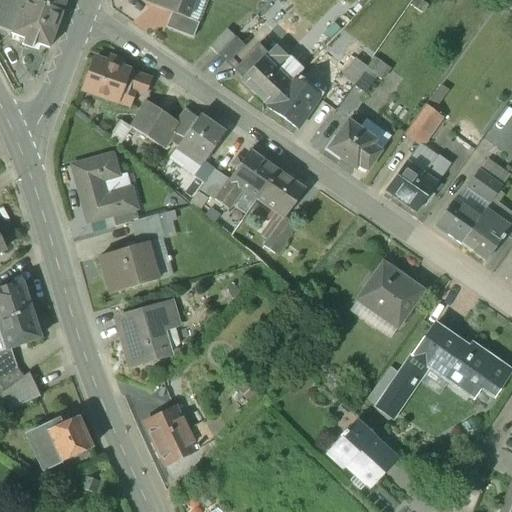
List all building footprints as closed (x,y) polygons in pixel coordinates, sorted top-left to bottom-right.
[(25,0),(0,0),(0,29),(11,34),(19,12),(23,13),(27,1),(25,0)] [(35,3),(27,0),(27,1),(23,13),(19,12),(11,34),(24,39),(22,45),(32,49),(34,43),(48,48),(61,14),(35,4),(35,3)] [(66,0),(36,0),(35,3),(35,4),(61,14),(66,0)] [(142,0),(142,3),(171,14),(187,21),(187,20),(195,0),(142,0)] [(187,21),(171,14),(165,28),(192,39),(198,24),(187,20),(187,21)] [(227,32),(209,48),(218,57),(235,40),(227,32)] [(218,57),(227,66),(244,49),(235,40),(218,57)] [(258,46),(233,71),(242,80),(263,59),(267,55),(258,46)] [(267,55),(263,59),(273,68),(285,56),(276,46),(267,55)] [(242,80),(240,82),(267,107),(290,85),(273,68),(263,59),(242,80)] [(109,66),(96,61),(85,91),(116,102),(127,72),(118,69),(120,63),(111,60),(109,66)] [(354,61),(342,78),(354,87),(367,70),(354,61)] [(367,70),(354,87),(364,95),(377,77),(367,70)] [(150,80),(127,72),(116,102),(141,111),(146,102),(148,97),(144,96),(150,80)] [(318,100),(293,83),(290,85),(267,107),(266,108),(297,130),(318,100)] [(176,123),(146,102),(141,111),(140,113),(130,128),(163,150),(174,135),(169,132),(176,123)] [(424,106),(404,135),(419,145),(439,117),(424,106)] [(176,123),(169,132),(174,135),(183,140),(197,119),(185,110),(176,123)] [(224,134),(199,117),(183,140),(178,146),(203,164),(204,164),(224,134)] [(375,143),(346,123),(335,139),(334,139),(325,152),(339,162),(340,160),(355,171),(357,167),(367,173),(379,154),(371,148),(375,143)] [(249,152),(241,162),(235,158),(230,165),(236,169),(229,180),(243,190),(257,199),(276,171),(249,152)] [(111,156),(71,166),(86,224),(111,217),(134,211),(135,210),(129,190),(105,197),(101,182),(117,177),(111,156)] [(439,158),(424,178),(435,186),(449,166),(439,158)] [(203,164),(189,183),(199,190),(211,175),(215,171),(204,164),(203,164)] [(424,178),(406,165),(386,193),(415,213),(435,186),(424,178)] [(304,191),(276,171),(257,199),(272,210),(284,218),(304,191)] [(500,190),(477,173),(467,188),(490,204),(500,190)] [(225,186),(211,175),(199,190),(215,202),(214,201),(225,186)] [(225,186),(214,201),(215,202),(228,211),(243,190),(229,180),(225,186)] [(454,203),(436,228),(461,246),(479,220),(454,203)] [(272,210),(256,233),(267,241),(268,242),(284,219),(284,218),(272,210)] [(134,211),(111,217),(114,228),(129,224),(137,221),(134,211)] [(479,220),(461,246),(485,264),(504,237),(507,233),(505,232),(508,227),(485,211),(479,220)] [(137,221),(129,224),(136,247),(145,244),(146,245),(159,241),(153,217),(137,221)] [(284,219),(268,242),(267,241),(263,248),(274,255),(294,226),(284,219)] [(136,247),(98,258),(109,296),(157,282),(146,245),(145,244),(136,247)] [(403,286),(380,269),(383,265),(382,265),(355,302),(396,330),(422,293),(406,282),(403,286)] [(21,284),(0,291),(0,321),(29,312),(21,284)] [(166,305),(117,318),(126,348),(122,349),(127,368),(165,358),(158,333),(173,328),(166,305)] [(29,312),(0,321),(0,332),(5,348),(6,350),(38,339),(29,312)] [(456,344),(432,328),(411,358),(427,369),(472,400),(481,387),(496,366),(469,348),(465,354),(454,346),(456,344)] [(411,358),(375,410),(391,421),(427,369),(411,358)] [(496,366),(481,387),(494,396),(509,375),(496,366)] [(15,369),(0,380),(0,388),(4,393),(22,379),(15,369)] [(4,393),(1,395),(9,411),(39,396),(29,374),(22,379),(4,393)] [(185,433),(174,409),(143,424),(164,468),(194,453),(194,452),(185,433)] [(57,422),(28,436),(44,471),(90,449),(76,419),(59,427),(57,422)] [(203,424),(185,433),(194,452),(212,443),(203,424)] [(394,462),(353,424),(324,456),(341,471),(344,468),(369,490),(394,462)] [(511,511),(511,498),(508,510),(504,508),(502,511),(511,511)]
